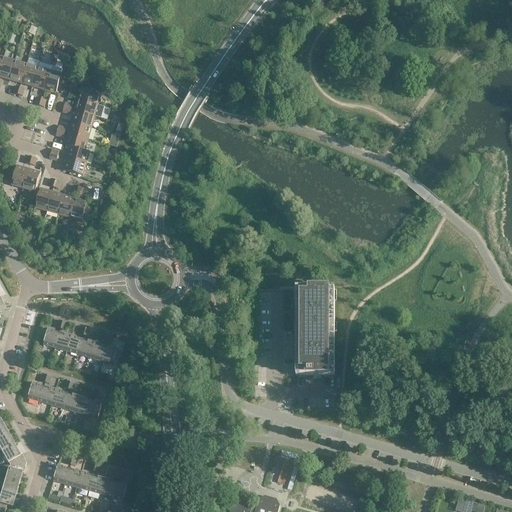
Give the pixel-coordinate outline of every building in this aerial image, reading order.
[(15,62),(4,58),(0,70),(0,77),(10,81),(15,62)] [(26,65),(15,62),(10,81),(21,84),(26,65)] [(38,68),(26,65),(21,84),(32,87),(38,68)] [(51,67),(49,71),(44,91),(56,94),(61,75),(63,70),(51,67)] [(49,71),(38,68),(32,87),(44,91),(49,71)] [(82,88),(79,100),(98,106),(102,94),(82,88)] [(98,106),(79,100),(75,112),(92,116),(95,117),(98,106)] [(92,116),(75,112),(72,123),(92,129),(95,117),(92,116)] [(114,116),(112,122),(124,125),(126,115),(120,114),(119,118),(114,116)] [(92,129),(72,123),(69,135),(88,140),(92,129)] [(88,140),(69,135),(65,147),(70,148),(85,152),(88,140)] [(112,135),(109,146),(117,148),(120,137),(112,135)] [(70,148),(67,159),(86,165),(90,153),(85,152),(70,148)] [(86,165),(67,159),(63,171),(83,177),(86,165)] [(11,186),(23,189),(29,170),(17,166),(11,186)] [(41,173),(29,170),(23,189),(35,193),(41,173)] [(35,209),(47,212),(52,193),(40,189),(35,209)] [(64,196),(52,193),(47,212),(58,215),(64,196)] [(75,199),(64,196),(58,215),(70,219),(75,199)] [(87,203),(75,199),(70,219),(82,222),(87,203)] [(64,240),(61,250),(67,252),(70,241),(64,240)] [(42,248),(40,255),(46,257),(48,250),(42,248)] [(299,300),(296,300),(296,323),(299,323),(299,331),(298,331),(298,341),(295,341),(295,364),(298,364),(298,377),(332,377),(332,364),(334,364),(334,341),(332,341),(332,331),(330,331),(330,323),(334,323),(334,300),(331,300),(331,290),(299,290),(299,300)] [(45,337),(43,345),(55,348),(59,333),(53,332),(53,331),(48,330),(47,332),(45,337)] [(65,335),(59,333),(55,348),(67,351),(71,336),(65,335)] [(77,338),(71,336),(67,351),(78,355),(82,340),(77,339),(77,338)] [(88,342),(82,340),(78,355),(90,358),(94,343),(88,341),(88,342)] [(100,345),(94,343),(90,358),(101,361),(106,347),(100,345)] [(106,347),(101,361),(113,365),(117,350),(112,348),(111,349),(106,347)] [(32,384),(28,399),(39,402),(44,388),(38,386),(38,385),(32,384)] [(49,389),(44,388),(39,402),(51,405),(55,391),(55,390),(50,389),(49,389)] [(55,390),(55,391),(51,405),(63,409),(67,394),(61,393),(61,392),(55,390)] [(79,397),(73,395),(73,396),(67,394),(63,409),(74,412),(79,397)] [(74,412),(86,415),(90,401),(84,399),(79,397),(74,412)] [(96,403),(90,401),(86,415),(98,419),(102,404),(96,402),(96,403)] [(14,446),(8,435),(0,439),(0,450),(1,453),(14,446)] [(19,456),(14,446),(1,453),(7,464),(8,463),(9,466),(26,464),(21,455),(19,456)] [(23,474),(26,464),(9,466),(9,469),(7,468),(4,480),(18,484),(21,473),(23,474)] [(69,470),(64,468),(58,466),(54,481),(65,484),(69,470)] [(81,473),(75,471),(75,472),(69,470),(65,484),(77,488),(81,473)] [(89,491),(93,477),(87,475),(87,474),(81,473),(77,488),(89,491)] [(105,479),(99,478),(93,477),(89,491),(100,494),(105,479)] [(110,481),(105,479),(100,494),(112,498),(116,483),(110,482),(110,481)] [(18,484),(4,480),(1,491),(15,496),(18,484)] [(122,484),(122,485),(116,483),(112,498),(124,501),(128,486),(122,484)] [(15,496),(1,491),(0,493),(0,503),(0,504),(6,506),(11,508),(15,496)] [(233,502),(230,504),(228,511),(278,511),(280,506),(276,500),(265,497),(258,500),(256,509),(233,502)] [(462,511),(466,501),(459,499),(455,511),(462,511)] [(470,511),(473,503),(466,501),(462,511),(470,511)]
